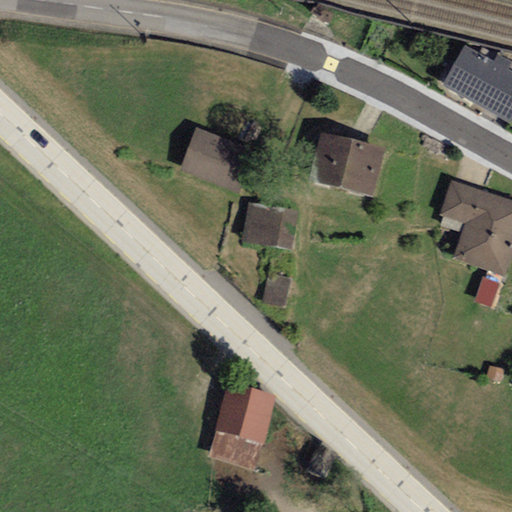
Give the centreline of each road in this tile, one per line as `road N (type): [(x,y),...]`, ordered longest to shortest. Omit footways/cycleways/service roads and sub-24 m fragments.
road 1 (primary): [(422,511),(0,114)]
road 2 (residential): [(511,154),(387,84),(277,43),(29,0)]
